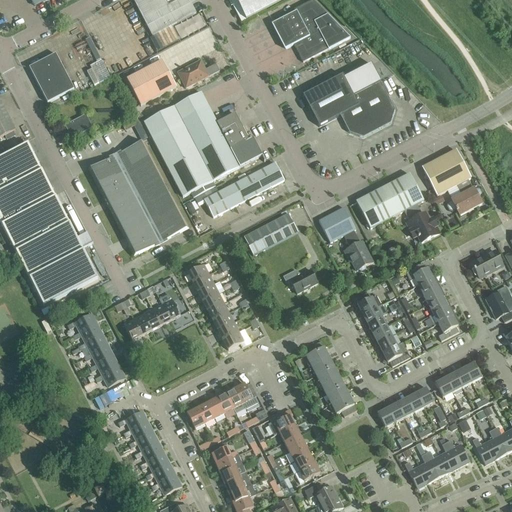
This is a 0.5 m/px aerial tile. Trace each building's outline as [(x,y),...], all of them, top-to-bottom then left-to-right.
[(50,0),(30,0),(35,8),(50,0)] [(137,0),(133,2),(152,39),(196,16),(188,0),(137,0)] [(235,0),(246,21),(284,0),(235,0)] [(350,40),(313,2),(294,11),(296,14),(273,26),(286,50),(294,47),(303,64),(350,40)] [(29,70),(48,105),(74,91),(56,56),(29,70)] [(111,79),(102,62),(91,68),(100,85),(111,79)] [(141,108),(176,89),(162,63),(127,81),(141,108)] [(178,75),(186,90),(220,73),(216,66),(205,71),(201,63),(178,75)] [(343,77),(303,98),(319,129),(340,118),(350,135),(363,140),(390,126),(395,112),(381,84),(371,66),(364,70),(345,80),(343,77)] [(91,70),(87,73),(95,88),(99,85),(91,70)] [(162,115),(144,125),(150,137),(183,199),(191,195),(201,190),(213,184),(214,183),(261,159),(262,158),(261,155),(253,140),(252,140),(248,143),(238,123),(235,116),(217,125),(208,108),(201,95),(162,115)] [(0,104),(0,140),(16,132),(1,104),(0,104)] [(66,128),(72,140),(92,130),(86,117),(66,128)] [(89,172),(104,201),(129,188),(134,198),(163,182),(154,163),(155,163),(144,143),(122,155),(123,157),(111,163),(110,161),(89,172)] [(0,161),(0,195),(42,174),(30,151),(24,149),(0,161)] [(452,203),(449,205),(448,208),(450,212),(453,213),(456,211),(457,213),(458,213),(461,217),(482,206),(478,198),(479,197),(481,195),(479,192),(477,192),(475,192),(474,190),(473,191),(468,182),(471,181),(456,152),(422,170),(437,198),(456,188),(461,197),(451,202),(452,203)] [(275,165),(226,191),(235,209),(284,183),(275,165)] [(0,195),(0,224),(2,229),(56,200),(42,174),(0,195)] [(356,204),(370,231),(404,213),(410,223),(406,225),(409,232),(408,233),(413,242),(417,240),(421,247),(442,236),(433,220),(430,222),(426,215),(422,217),(417,207),(424,203),(410,176),(356,204)] [(104,201),(124,240),(126,239),(131,247),(129,248),(134,259),(155,248),(154,246),(166,240),(167,242),(190,230),(184,219),(183,220),(163,182),(134,198),(129,188),(104,201)] [(204,202),(213,220),(235,209),(226,191),(204,202)] [(56,200),(2,229),(16,255),(70,227),(56,200)] [(344,238),(348,247),(358,242),(354,233),(356,232),(344,210),(319,224),(330,245),(344,238)] [(289,217),(244,240),(253,258),(298,235),(289,217)] [(70,227),(16,255),(30,282),(84,254),(83,251),(77,241),(70,227)] [(88,235),(77,241),(83,251),(87,249),(93,246),(88,235)] [(351,263),(357,273),(359,272),(361,273),(366,271),(366,268),(373,265),(362,245),(360,246),(358,242),(348,247),(350,251),(344,254),(350,264),(351,263)] [(84,254),(30,282),(44,309),(98,281),(84,254)] [(489,257),(472,266),(474,270),(475,271),(474,272),(475,274),(476,273),(478,277),(480,280),(502,268),(495,254),(494,255),(489,257)] [(412,272),(406,275),(410,283),(414,290),(418,288),(418,289),(419,288),(435,280),(430,269),(426,271),(423,266),(412,272)] [(188,276),(193,285),(209,277),(204,267),(188,276)] [(290,283),(297,296),(318,286),(310,272),(299,278),(296,272),(283,279),(286,285),(290,283)] [(507,273),(501,276),(504,282),(511,279),(507,273)] [(209,277),(193,285),(198,295),(214,287),(209,277)] [(397,279),(390,282),(393,288),(400,284),(397,279)] [(418,289),(423,298),(424,298),(440,289),(435,280),(419,288),(418,289)] [(229,284),(223,288),(226,294),(228,292),(232,290),(229,286),(230,285),(229,284)] [(198,295),(203,305),(219,296),(214,287),(198,295)] [(500,295),(485,302),(492,315),(496,322),(501,319),(504,326),(511,321),(511,300),(506,288),(498,292),(500,295)] [(423,298),(428,308),(445,299),(440,289),(424,298),(423,298)] [(150,298),(147,292),(140,296),(143,302),(150,298)] [(219,296),(203,305),(208,314),(224,306),(219,296)] [(355,308),(360,319),(381,308),(376,298),(370,301),(367,296),(357,301),(359,306),(355,308)] [(428,308),(433,317),(450,308),(445,299),(428,308)] [(172,302),(162,307),(171,323),(181,318),(172,302)] [(224,306),(208,314),(209,316),(213,324),(229,315),(225,308),(224,306)] [(162,307),(153,312),(161,328),(162,328),(171,323),(162,307)] [(381,308),(360,319),(365,328),(382,319),(388,316),(383,307),(381,308)] [(434,329),(438,327),(438,326),(455,318),(450,308),(433,317),(429,319),(434,329)] [(143,317),(152,333),(161,328),(153,312),(143,317)] [(229,315),(213,324),(214,325),(218,333),(234,325),(230,317),(229,315)] [(76,329),(79,335),(80,337),(97,327),(92,317),(76,325),(75,324),(67,328),(69,332),(76,329)] [(143,317),(134,322),(142,338),(152,333),(143,317)] [(455,318),(438,326),(438,327),(443,336),(438,339),(441,344),(459,335),(456,330),(460,328),(455,318)] [(365,328),(370,338),(387,329),(382,319),(365,328)] [(46,322),(42,324),(47,335),(52,333),(46,322)] [(132,343),(142,338),(134,322),(124,327),(132,343)] [(234,325),(218,333),(219,334),(223,343),(239,334),(235,327),(234,325)] [(73,340),(70,342),(71,344),(75,343),(82,340),(85,346),(86,347),(103,338),(97,327),(80,337),(79,335),(73,339),(73,340)] [(370,338),(375,347),(392,338),(387,329),(370,338)] [(239,334),(223,343),(224,344),(228,353),(239,347),(240,347),(242,350),(246,348),(251,345),(252,345),(250,341),(245,331),(239,334)] [(76,352),(72,354),(73,357),(77,355),(80,353),(80,354),(87,350),(90,356),(90,357),(91,358),(109,349),(103,338),(86,347),(85,346),(78,350),(79,350),(76,352)] [(375,347),(380,357),(397,348),(392,338),(375,347)] [(416,338),(411,341),(415,350),(421,347),(416,338)] [(430,342),(423,345),(426,351),(433,348),(430,342)] [(311,356),(306,359),(306,360),(324,350),(321,344),(308,351),(311,356)] [(392,370),(403,364),(411,360),(403,345),(397,348),(380,357),(386,367),(390,365),(392,370)] [(92,361),(96,367),(97,369),(114,359),(109,349),(91,358),(90,357),(84,360),(86,364),(92,361)] [(324,350),(306,360),(309,366),(328,357),(324,350)] [(328,357),(309,366),(313,372),(331,363),(328,357)] [(98,371),(102,378),(102,379),(120,370),(114,359),(97,369),(96,367),(89,371),(91,375),(98,371)] [(331,363),(313,372),(316,379),(334,369),(331,363)] [(465,370),(465,371),(472,385),(473,384),(482,380),(474,366),(465,370)] [(334,369),(316,379),(319,385),(337,375),(334,369)] [(104,382),(106,387),(108,390),(125,381),(120,370),(102,379),(102,378),(95,382),(97,386),(104,382)] [(465,371),(455,376),(456,377),(457,379),(463,390),(464,390),(472,385),(465,371)] [(337,375),(319,385),(322,391),(341,382),(337,375)] [(446,381),(445,381),(453,395),(454,395),(458,392),(463,390),(457,379),(456,377),(455,376),(446,381)] [(445,381),(435,386),(443,400),(453,395),(445,381)] [(341,382),(322,391),(326,397),(344,388),(341,382)] [(245,386),(235,391),(236,392),(243,406),(246,412),(258,405),(255,400),(253,401),(252,399),(256,397),(250,386),(246,388),(245,386)] [(344,388),(326,397),(329,404),(347,394),(344,388)] [(226,396),(236,416),(245,411),(246,412),(236,392),(235,391),(226,396)] [(418,395),(416,396),(424,410),(425,410),(434,405),(426,391),(423,392),(418,395)] [(347,394),(329,404),(332,410),(350,401),(347,394)] [(216,401),(224,416),(234,412),(236,416),(226,396),(216,401)] [(407,401),(414,415),(415,415),(424,410),(416,396),(407,401)] [(206,406),(214,421),(224,416),(216,401),(206,406)] [(350,401),(332,410),(335,416),(354,407),(350,401)] [(407,401),(398,406),(405,420),(414,415),(407,401)] [(506,402),(499,405),(502,411),(508,407),(506,402)] [(197,411),(205,426),(214,421),(206,406),(197,411)] [(387,411),(395,425),(405,420),(398,406),(387,411)] [(354,407),(335,416),(336,417),(341,414),(344,420),(357,413),(354,407)] [(439,409),(434,412),(441,424),(446,422),(439,409)] [(489,409),(483,412),(487,419),(492,416),(489,409)] [(187,416),(193,428),(190,431),(191,433),(205,426),(197,411),(187,416)] [(385,431),(395,425),(387,411),(377,417),(385,431)] [(483,413),(476,416),(479,423),(486,419),(483,413)] [(126,422),(118,426),(120,430),(127,426),(129,431),(130,433),(131,434),(148,426),(143,414),(126,423),(126,422)] [(454,416),(448,419),(451,425),(458,421),(454,416)] [(274,438),(280,436),(295,428),(290,418),(276,426),(275,424),(269,427),(274,438)] [(466,422),(458,426),(463,436),(471,432),(466,422)] [(451,427),(449,429),(452,434),(458,430),(456,427),(455,425),(451,427)] [(132,437),(136,444),(137,446),(154,437),(148,426),(131,434),(130,433),(125,436),(123,436),(126,440),(132,437)] [(280,436),(285,445),(300,437),(295,428),(280,436)] [(493,432),(506,457),(511,454),(511,442),(507,434),(501,437),(498,430),(493,432)] [(226,434),(229,440),(234,437),(232,432),(226,434)] [(486,445),(496,463),(506,457),(493,432),(489,435),(492,441),(486,445)] [(136,444),(129,447),(131,451),(138,448),(141,454),(142,456),(160,447),(154,437),(137,446),(136,444)] [(285,445),(290,455),(305,447),(300,437),(285,445)] [(430,440),(424,443),(424,444),(427,449),(433,446),(430,440)] [(485,468),(496,463),(486,445),(481,448),(477,441),(472,443),(485,468)] [(213,442),(199,449),(201,454),(215,446),(213,442)] [(450,452),(459,470),(470,465),(460,447),(454,450),(451,443),(446,445),(450,452)] [(445,455),(439,458),(449,476),(450,475),(459,470),(450,452),(446,445),(442,448),(445,455)] [(214,456),(212,457),(216,467),(239,458),(237,453),(231,456),(228,450),(226,446),(212,452),(214,456)] [(141,454),(134,458),(137,462),(143,458),(147,465),(148,467),(165,458),(160,447),(142,456),(141,454)] [(290,455),(294,464),(310,456),(305,447),(290,455)] [(255,458),(260,455),(257,449),(252,452),(255,458)] [(409,451),(403,455),(406,460),(412,457),(409,451)] [(430,454),(426,456),(429,463),(431,466),(439,481),(449,476),(439,458),(434,461),(430,454)] [(295,476),(315,466),(310,456),(294,464),(299,474),(295,476)] [(425,466),(418,469),(428,487),(439,481),(431,466),(429,463),(426,456),(425,456),(421,458),(421,459),(425,466)] [(147,465),(140,468),(142,473),(149,469),(152,475),(153,478),(171,468),(166,458),(165,458),(148,467),(147,465)] [(216,467),(220,477),(243,468),(240,462),(239,458),(216,467)] [(409,465),(405,467),(408,474),(418,492),(428,487),(418,469),(413,472),(409,465)] [(128,468),(126,469),(129,474),(129,475),(135,472),(135,471),(132,466),(128,468)] [(315,466),(295,476),(300,486),(304,484),(320,476),(315,466)] [(154,480),(158,486),(159,488),(176,479),(171,468),(153,478),(152,475),(146,479),(148,483),(154,480)] [(220,477),(225,487),(247,478),(245,473),(243,468),(220,477)] [(279,472),(275,474),(275,475),(280,484),(284,482),(284,481),(282,478),(280,472),(279,472)] [(225,487),(229,497),(251,487),(247,478),(225,487)] [(158,486),(151,490),(153,494),(160,490),(164,498),(182,489),(176,479),(159,488),(158,486)] [(102,487),(94,491),(94,492),(99,500),(107,496),(102,487)] [(229,497),(233,507),(256,498),(251,487),(229,497)] [(314,499),(319,509),(338,500),(332,489),(319,495),(316,488),(304,494),(308,501),(314,499)] [(103,500),(107,507),(104,508),(106,511),(109,511),(118,507),(116,502),(110,505),(107,499),(103,500)] [(250,500),(233,507),(235,511),(249,511),(254,510),(250,501),(250,500)] [(317,510),(315,511),(316,511),(340,511),(343,510),(338,500),(319,509),(317,510)] [(272,509),(270,510),(271,511),(294,511),(289,501),(277,507),(276,507),(272,509)]
